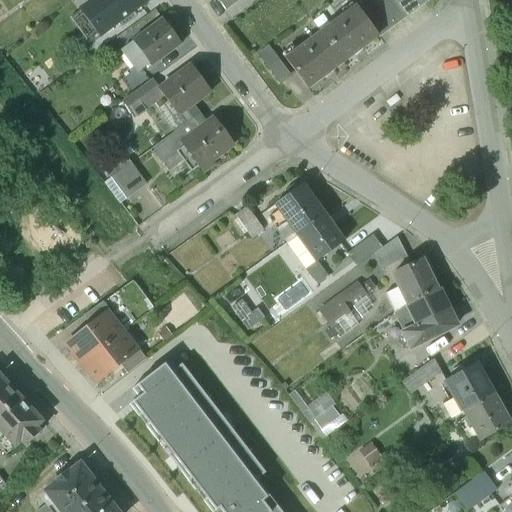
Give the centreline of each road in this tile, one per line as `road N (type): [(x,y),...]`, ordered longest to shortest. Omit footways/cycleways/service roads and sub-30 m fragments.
road 1 (residential): [(498,279),(494,149),(470,14)]
road 2 (residential): [(289,146),(498,279)]
road 3 (tertiary): [(0,335),(157,511)]
road 4 (residential): [(470,14),(289,146)]
road 5 (residential): [(180,0),(289,146)]
road 6 (residential): [(289,146),(146,237)]
